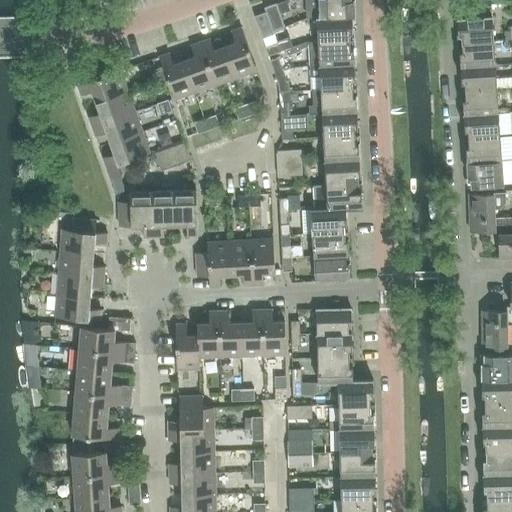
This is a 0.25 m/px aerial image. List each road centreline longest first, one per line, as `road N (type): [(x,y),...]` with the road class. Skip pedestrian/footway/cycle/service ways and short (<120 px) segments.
road 1 (residential): [(383,0),(386,285)]
road 2 (residential): [(465,278),(447,0)]
road 3 (residential): [(149,295),(386,285)]
road 4 (residential): [(467,511),(465,278)]
road 5 (residential): [(386,285),(387,511)]
road 6 (residential): [(158,511),(149,295)]
road 7 (tertiary): [(200,0),(99,32),(30,36)]
road 8 (residential): [(111,193),(111,287),(149,295)]
